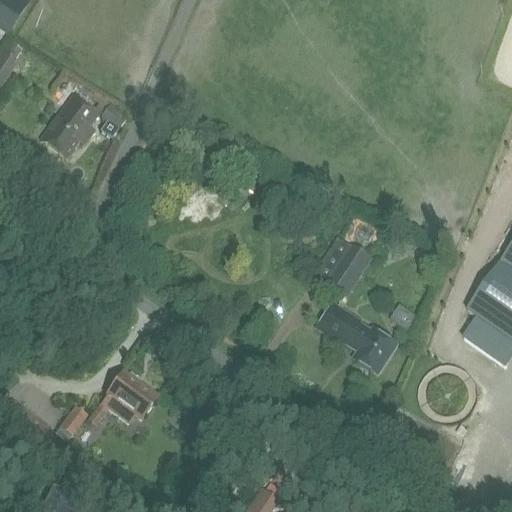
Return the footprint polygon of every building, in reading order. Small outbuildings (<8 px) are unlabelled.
[(0,0),(0,31),(7,36),(29,1),(26,0),(14,0),(14,2),(11,0),(0,0)] [(11,47),(4,56),(1,54),(0,55),(0,90),(17,65),(13,62),(19,53),(11,47)] [(71,99),(39,142),(64,160),(96,117),(71,99)] [(116,109),(103,99),(93,112),(101,118),(100,120),(105,124),(100,131),(111,139),(116,132),(117,133),(126,121),(124,119),(127,116),(117,108),(116,109)] [(252,192),(260,179),(247,172),(239,185),(252,192)] [(337,240),(313,278),(347,300),(372,261),(352,248),(351,249),(337,240)] [(511,249),(468,313),(511,343),(511,249)] [(406,297),(404,308),(421,312),(423,301),(406,297)] [(348,319),(350,316),(332,304),(314,332),(333,343),(336,338),(358,353),(353,360),(377,376),(396,347),(372,331),(370,333),(348,319)] [(390,321),(407,332),(416,318),(399,307),(390,321)] [(108,398),(102,407),(127,425),(134,417),(140,422),(156,400),(142,390),(145,386),(129,375),(127,379),(119,374),(111,385),(114,387),(107,397),(108,398)] [(49,431),(12,404),(0,419),(0,427),(32,452),(49,431)] [(66,445),(84,421),(72,412),(54,436),(66,445)] [(279,501),(283,495),(268,485),(264,492),(279,501)] [(81,511),(73,508),(75,504),(53,493),(43,511),(81,511)]
